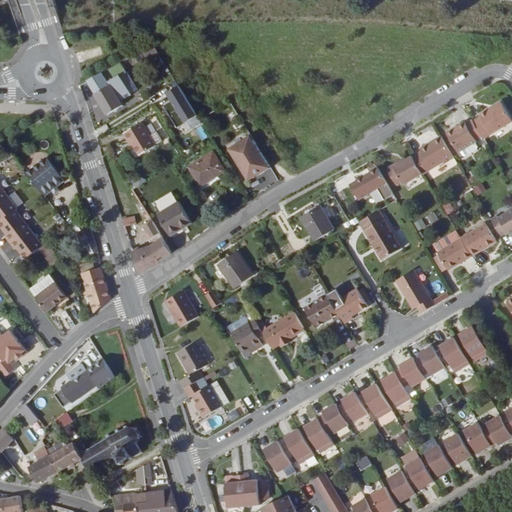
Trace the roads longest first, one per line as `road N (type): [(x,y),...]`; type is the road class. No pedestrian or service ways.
road 1 (residential): [(511,76),(488,74),(351,153),(131,296)]
road 2 (residential): [(474,293),(209,453),(183,459)]
road 3 (secondary): [(74,118),(131,296)]
road 4 (secondary): [(183,459),(131,296)]
